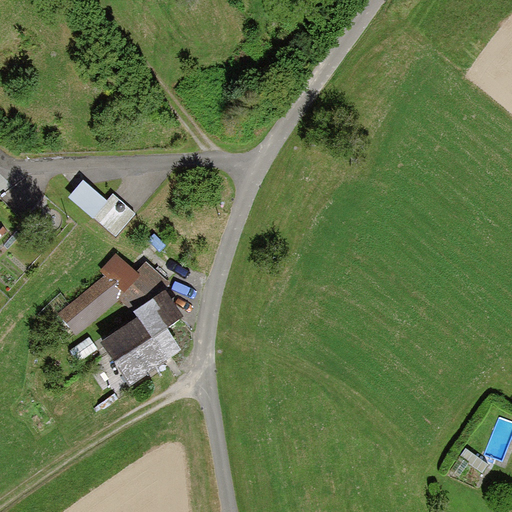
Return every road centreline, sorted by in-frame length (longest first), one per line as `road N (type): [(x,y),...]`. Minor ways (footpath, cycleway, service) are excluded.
road 1 (unclassified): [(226,511),(206,389),(206,310),(257,168),(372,0)]
road 2 (track): [(0,503),(146,409),(206,389)]
